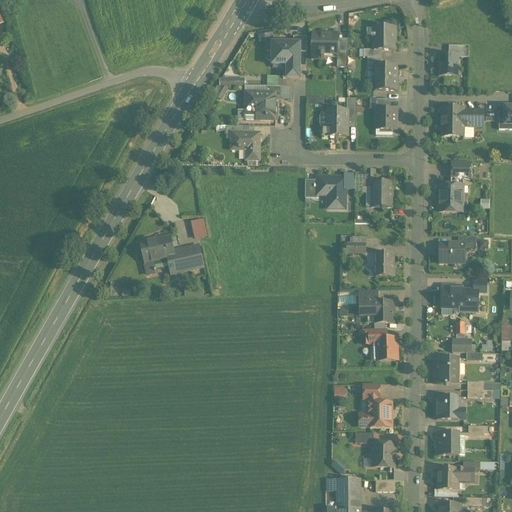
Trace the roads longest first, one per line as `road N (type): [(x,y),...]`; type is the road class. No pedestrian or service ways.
road 1 (secondary): [(193,86),(0,420)]
road 2 (residential): [(413,511),(420,160)]
road 3 (unclassified): [(0,117),(132,74),(157,71),(193,86)]
road 4 (unknown): [(294,161),(292,209),(419,207)]
road 5 (residential): [(420,160),(422,0)]
road 6 (residential): [(420,160),(299,154)]
